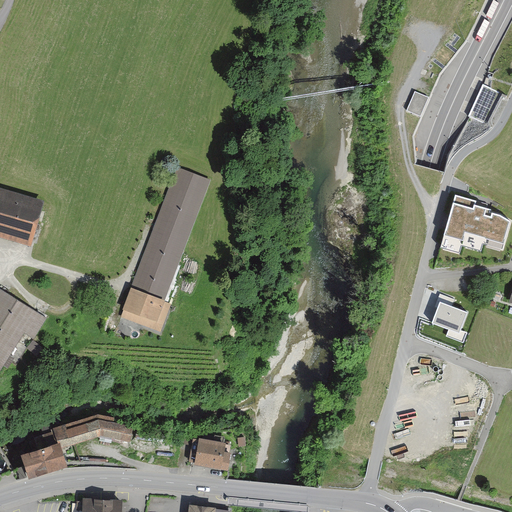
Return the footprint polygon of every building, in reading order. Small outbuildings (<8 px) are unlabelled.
[(483,85),(469,116),(486,124),(500,93),(483,85)] [(416,90),(407,109),(421,116),(430,97),(416,90)] [(211,179),(178,167),(132,287),(122,318),(161,331),(173,304),(166,301),(211,179)] [(45,201),(0,187),(0,236),(32,246),(45,201)] [(456,194),(441,247),(460,253),(462,246),(481,251),(483,244),(504,250),(511,221),(511,218),(502,214),(492,211),(493,209),(487,207),(489,203),(456,194)] [(48,318),(0,288),(0,371),(25,333),(34,337),(48,318)] [(98,413),(53,426),(54,430),(58,441),(60,441),(62,448),(101,436),(131,442),(133,424),(114,420),(114,416),(98,413)] [(191,461),(197,462),(200,438),(179,435),(178,443),(193,445),(191,461)] [(245,437),(237,438),(239,447),(246,445),(245,437)] [(225,442),(200,438),(197,462),(196,463),(208,465),(228,469),(231,453),(231,445),(225,442)] [(37,448),(21,453),(25,465),(29,477),(48,472),(57,469),(67,466),(62,448),(60,441),(58,441),(37,448)] [(23,466),(16,468),(19,479),(27,477),(23,466)] [(87,497),(77,497),(77,507),(76,511),(122,511),(123,509),(123,502),(123,499),(104,498),(94,497),(87,497)]
